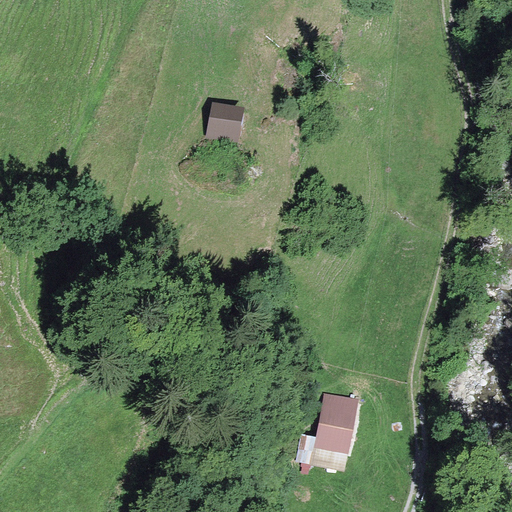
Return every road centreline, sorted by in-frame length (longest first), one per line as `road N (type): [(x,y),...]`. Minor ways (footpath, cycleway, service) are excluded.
road 1 (track): [(140,0),(61,175),(88,376),(0,473)]
road 2 (track): [(404,511),(416,453),(420,339),(464,127),(462,81),(448,42),(463,0)]
